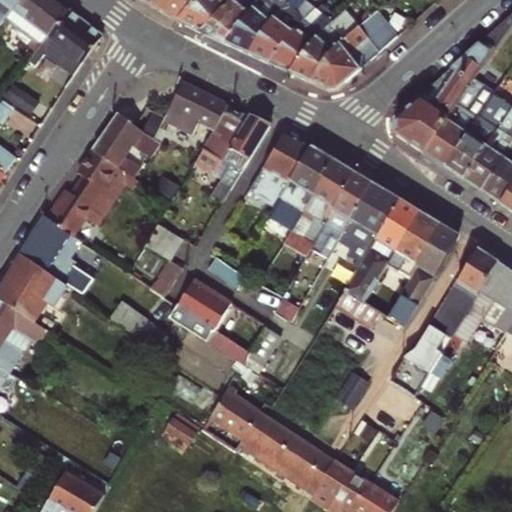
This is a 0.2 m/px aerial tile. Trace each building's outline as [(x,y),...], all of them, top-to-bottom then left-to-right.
[(0,0),(0,16),(6,21),(14,10),(21,0),(0,0)] [(6,21),(0,30),(0,50),(9,59),(26,33),(36,40),(28,51),(33,56),(69,10),(55,0),(21,0),(14,10),(6,21)] [(171,0),(141,0),(161,12),(171,0)] [(171,0),(161,12),(177,21),(196,0),(171,0)] [(196,0),(177,21),(201,32),(230,0),(196,0)] [(230,0),(201,32),(224,42),(261,0),(230,0)] [(261,0),(224,42),(248,53),(291,0),(261,0)] [(291,0),(248,53),(290,72),(316,38),(336,17),(323,5),(318,10),(306,0),(291,0)] [(290,72),(309,81),(340,43),(373,15),(365,6),(343,23),(336,17),(316,38),(290,72)] [(69,10),(33,56),(30,60),(37,65),(44,57),(71,78),(102,36),(69,10)] [(340,43),(309,81),(328,90),(341,87),(397,37),(377,11),(373,15),(340,43)] [(400,136),(426,153),(483,68),(511,24),(511,17),(480,44),(399,120),(400,136)] [(426,153),(446,167),(494,95),(501,86),(490,79),(493,74),(483,68),(426,153)] [(36,115),(45,102),(17,82),(7,96),(36,115)] [(186,85),(168,122),(194,135),(201,124),(216,132),(227,113),(230,107),(186,85)] [(446,167),(465,179),(511,110),(511,106),(494,95),(446,167)] [(230,107),(227,113),(242,121),(245,115),(230,107)] [(511,110),(465,179),(484,191),(511,149),(511,110)] [(216,132),(205,151),(230,166),(223,179),(212,198),(225,205),(272,129),(245,115),(242,121),(227,113),(216,132)] [(161,147),(118,117),(95,152),(119,169),(127,157),(134,146),(152,159),(161,147)] [(250,193),(275,208),(311,150),(286,136),(250,193)] [(0,179),(3,175),(15,159),(0,147),(0,179)] [(511,149),(484,191),(503,204),(511,190),(511,149)] [(269,217),(294,232),(333,163),(311,150),(275,208),(269,217)] [(205,151),(197,163),(223,179),(230,166),(205,151)] [(87,178),(84,183),(117,205),(134,179),(119,169),(95,152),(80,174),(87,178)] [(145,170),(127,157),(119,169),(134,179),(137,181),(145,170)] [(308,259),(313,251),(355,175),(333,163),(294,232),(286,246),(308,259)] [(355,175),(313,251),(322,256),(332,237),(340,242),(356,216),(374,186),(355,175)] [(49,219),(75,237),(86,220),(102,229),(117,205),(84,183),(76,196),(69,191),(49,219)] [(355,268),(360,270),(401,202),(374,186),(356,216),(340,242),(352,250),(349,256),(358,262),(355,268)] [(511,190),(503,204),(511,210),(511,190)] [(366,305),(390,263),(419,213),(401,202),(360,270),(337,308),(373,331),(382,315),(366,305)] [(382,315),(390,319),(444,228),(419,213),(390,263),(366,305),(382,315)] [(75,260),(85,243),(75,237),(49,219),(46,217),(23,254),(69,286),(79,293),(87,280),(78,274),(83,265),(75,260)] [(185,241),(160,225),(157,232),(147,248),(171,262),(172,263),(185,241)] [(390,319),(405,328),(461,238),(444,228),(390,319)] [(408,357),(392,383),(407,393),(416,399),(426,383),(456,336),(500,264),(480,250),(418,351),(408,357)] [(23,254),(0,291),(0,300),(38,325),(54,298),(60,302),(69,286),(23,254)] [(166,299),(185,270),(172,263),(171,262),(152,289),(166,299)] [(210,273),(241,292),(247,281),(217,262),(210,273)] [(511,271),(500,264),(456,336),(466,342),(474,328),(478,330),(484,320),(508,335),(511,328),(511,271)] [(232,306),(195,283),(179,308),(172,319),(209,343),(214,334),(232,306)] [(299,318),(303,304),(286,298),(282,312),(299,318)] [(0,356),(14,332),(32,343),(41,348),(50,332),(38,325),(0,300),(0,356)] [(113,319),(134,336),(145,345),(155,352),(168,334),(125,302),(113,319)] [(284,338),(268,328),(250,357),(247,363),(247,367),(261,375),(284,338)] [(511,328),(508,335),(497,352),(511,361),(511,360),(511,328)] [(13,375),(32,343),(14,332),(0,356),(0,367),(11,374),(13,375)] [(209,343),(244,367),(247,363),(250,357),(214,334),(209,343)] [(456,336),(426,383),(444,393),(461,366),(454,362),(466,342),(456,336)] [(0,392),(11,374),(0,367),(0,392)] [(355,375),(339,399),(355,409),(370,384),(355,375)] [(232,386),(213,417),(245,439),(261,413),(237,396),(239,391),(232,386)] [(261,413),(245,439),(272,457),(264,468),(285,482),(293,471),(320,489),(337,463),(261,413)] [(330,511),(354,474),(337,463),(320,489),(313,500),(330,511)] [(96,511),(106,495),(69,472),(44,511),(96,511)] [(331,511),(354,511),(371,486),(354,474),(330,511),(331,511)] [(354,511),(396,511),(401,505),(371,486),(354,511)]
